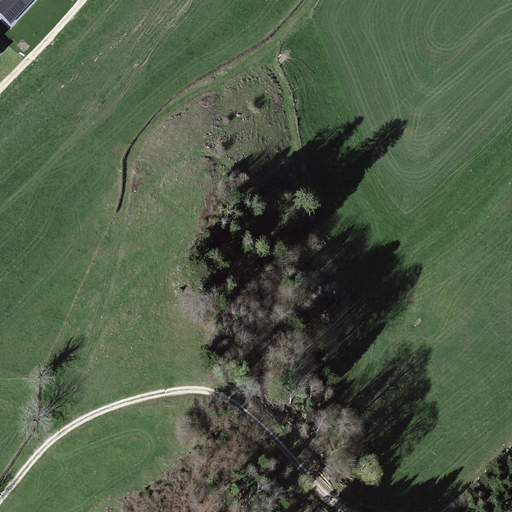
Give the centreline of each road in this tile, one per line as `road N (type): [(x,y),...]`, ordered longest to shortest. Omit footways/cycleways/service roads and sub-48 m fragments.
road 1 (track): [(0,500),(80,420),(116,404),(202,389),(236,405),(352,511)]
road 2 (track): [(85,0),(0,91)]
